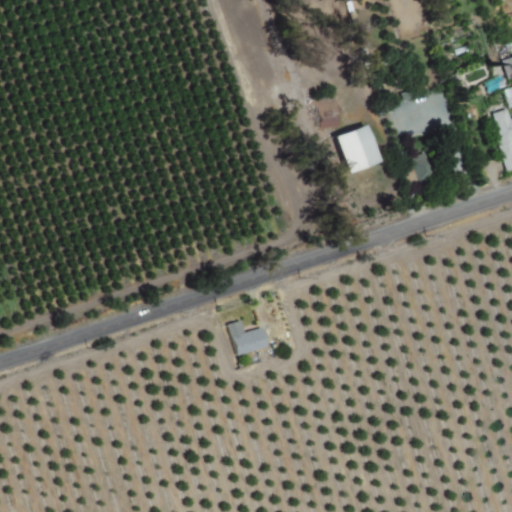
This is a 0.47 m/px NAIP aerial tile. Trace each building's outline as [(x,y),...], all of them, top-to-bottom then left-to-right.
[(511,76),(511,66),(510,58),(498,61),(502,79),(511,76)] [(505,110),(511,107),(511,86),(499,90),(505,110)] [(402,100),(399,92),(406,90),(409,98),(402,100)] [(511,169),(505,172),(493,140),(499,138),(490,114),(505,108),(509,119),(511,117),(511,141),(510,142),(511,147),(511,169)] [(329,135),(341,172),(373,162),(361,125),(329,135)] [(406,186),(399,165),(409,161),(408,158),(428,151),(437,178),(422,184),(421,181),(406,186)] [(222,324),(238,320),(242,332),(251,330),(254,340),(243,343),(245,350),(230,354),(222,324)]
